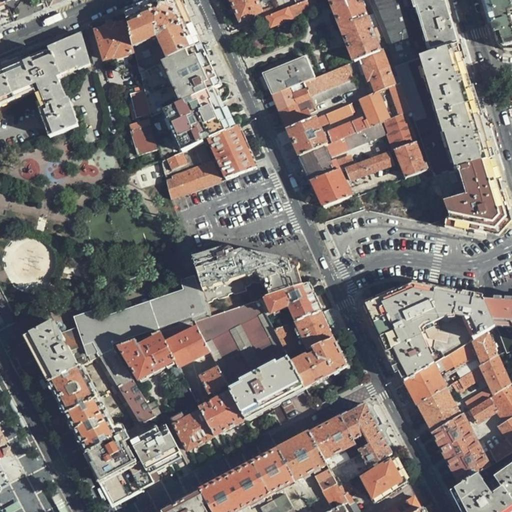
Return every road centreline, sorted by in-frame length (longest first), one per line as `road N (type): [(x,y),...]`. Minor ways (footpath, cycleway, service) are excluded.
road 1 (unclassified): [(334,281),(208,0)]
road 2 (residential): [(511,249),(453,265),(400,257),(334,281)]
road 3 (secondary): [(511,147),(464,0)]
road 4 (unclassified): [(449,511),(382,382)]
road 5 (secondary): [(110,0),(0,48)]
